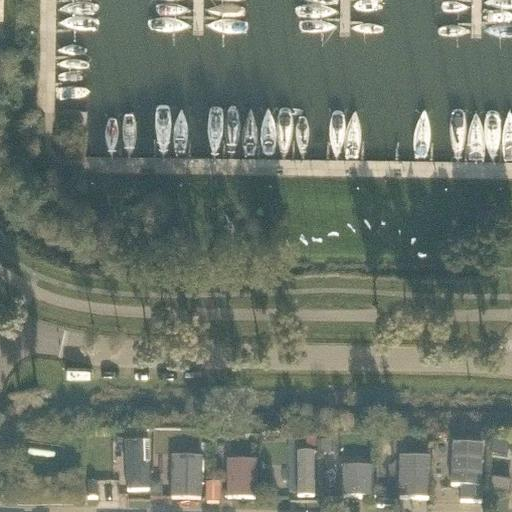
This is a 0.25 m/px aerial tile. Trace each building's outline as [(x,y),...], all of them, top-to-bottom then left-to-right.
[(318,493),(318,442),(292,442),(291,493),(318,493)] [(260,495),(261,455),(230,454),(229,494),(260,495)] [(154,478),(152,467),(120,465),(126,482),(154,478)] [(275,487),(275,466),(264,466),(265,488),(275,487)] [(208,479),(208,467),(176,467),(176,479),(208,479)] [(458,480),(458,468),(426,468),(426,480),(458,480)] [(371,472),(342,472),(342,503),(371,503),(371,472)] [(511,475),(495,473),(494,483),(511,485),(511,475)] [(223,496),(222,477),(209,477),(210,497),(223,496)]
